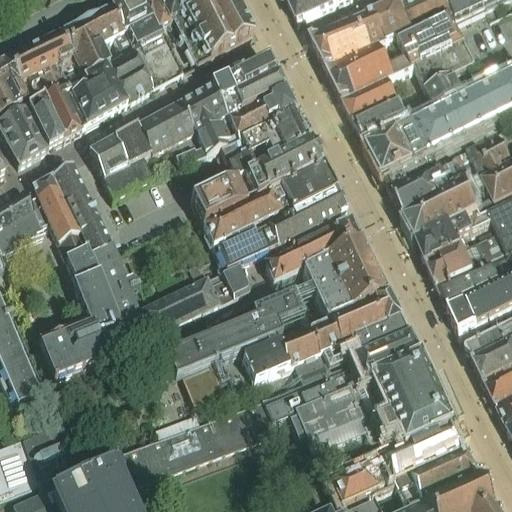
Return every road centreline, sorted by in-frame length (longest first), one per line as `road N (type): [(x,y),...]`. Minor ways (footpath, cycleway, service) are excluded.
road 1 (residential): [(441,364),(283,51)]
road 2 (residential): [(73,156),(283,51)]
road 3 (residential): [(187,209),(115,243),(73,156)]
road 4 (residential): [(511,498),(441,364)]
road 5 (residential): [(400,0),(283,51)]
